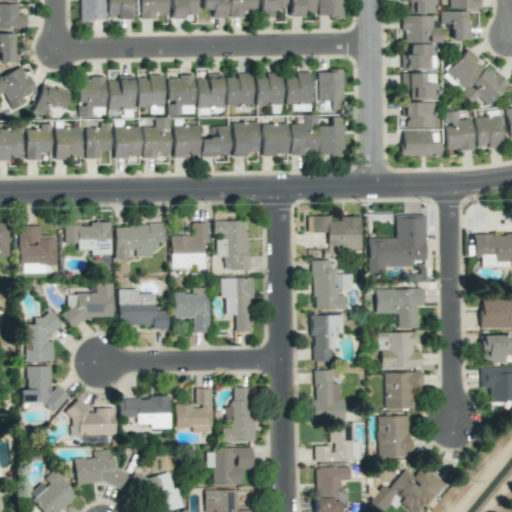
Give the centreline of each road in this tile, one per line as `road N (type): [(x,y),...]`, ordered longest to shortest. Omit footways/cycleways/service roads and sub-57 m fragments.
road 1 (residential): [(511,180),(0,193)]
road 2 (residential): [(267,511),(267,189)]
road 3 (residential): [(54,49),(366,45)]
road 4 (residential): [(454,185),(447,427)]
road 5 (residential): [(370,186),(365,0)]
road 6 (residential): [(267,360),(86,363)]
